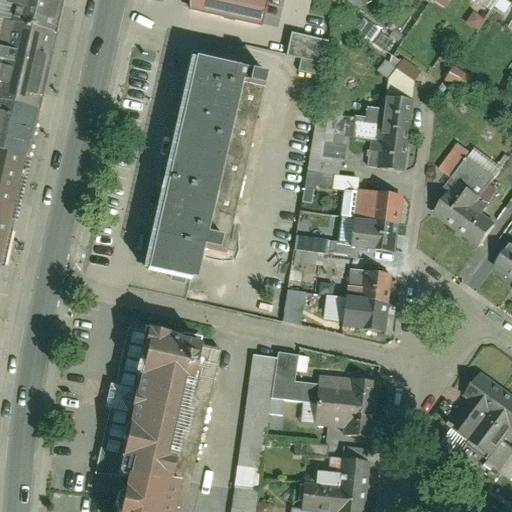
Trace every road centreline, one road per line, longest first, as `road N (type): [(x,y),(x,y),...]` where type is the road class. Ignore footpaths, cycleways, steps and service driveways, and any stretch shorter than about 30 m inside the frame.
road 1 (residential): [(48,274),(403,360)]
road 2 (tertiary): [(48,274),(113,0)]
road 3 (tertiary): [(18,511),(48,274)]
road 4 (residential): [(403,360),(411,282),(435,283),(491,325)]
road 5 (residential): [(384,511),(404,423),(429,366)]
